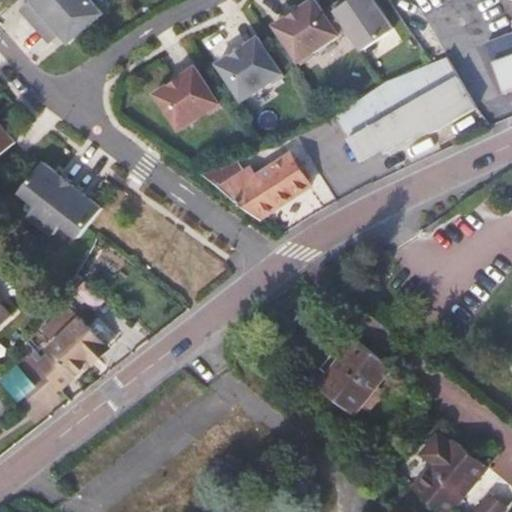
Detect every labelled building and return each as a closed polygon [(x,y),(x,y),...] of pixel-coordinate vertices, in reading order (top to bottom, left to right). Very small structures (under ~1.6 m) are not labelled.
[(33,2),(31,0),(25,0),(18,7),(22,12),(33,2)] [(31,0),(33,2),(22,12),(32,23),(58,0),(31,0)] [(91,0),(58,0),(32,23),(42,34),(53,24),(57,29),(66,40),(100,10),(91,0)] [(347,5),(335,14),(349,35),(363,57),(395,36),(371,0),(364,0),(359,4),(350,10),(347,5)] [(356,0),(355,0),(347,5),(350,10),(359,4),(356,0)] [(316,4),(276,30),(301,69),(314,61),(312,59),(340,40),(326,19),(316,4)] [(243,14),(204,39),(217,59),(256,34),(243,14)] [(335,14),(326,19),(340,40),(349,35),(335,14)] [(53,24),(42,34),(46,39),(57,29),(53,24)] [(259,41),(217,67),(241,104),(269,86),(271,89),(284,80),(259,41)] [(505,93),(511,90),(511,56),(494,63),(505,93)] [(389,90),(338,125),(352,147),(460,77),(447,57),(389,90)] [(196,69),(154,95),(178,133),(206,114),(208,117),(221,109),(196,69)] [(460,77),(352,147),(367,168),(387,154),(391,159),(432,131),(435,135),(478,106),(460,77)] [(0,123),(0,149),(12,139),(0,123)] [(253,169),(223,187),(261,218),(313,184),(294,155),(258,177),(253,169)] [(39,220),(71,180),(41,157),(18,186),(35,200),(27,210),(39,220)] [(100,203),(71,180),(39,220),(51,229),(59,219),(76,233),(100,203)] [(0,325),(11,315),(0,301),(0,325)] [(54,339),(78,314),(74,310),(50,334),(54,339)] [(54,354),(43,366),(63,391),(91,363),(106,348),(110,345),(82,319),(51,352),(54,354)] [(357,416),(396,368),(361,341),(348,357),(352,360),(336,378),(333,375),(322,389),(357,416)] [(111,353),(106,348),(91,363),(95,368),(111,353)] [(434,462),(414,486),(444,511),(450,511),(488,466),(455,438),(451,443),(441,435),(435,436),(426,447),(424,454),(434,462)]
